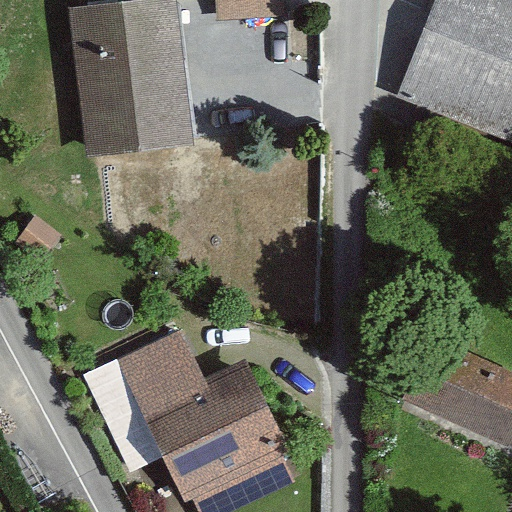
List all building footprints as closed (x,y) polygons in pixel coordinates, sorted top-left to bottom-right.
[(294,0),(222,0),(223,12),(295,10),(294,0)] [(511,0),(450,0),(416,84),(511,122),(511,0)] [(178,9),(77,18),(89,163),(191,154),(178,9)] [(511,362),(435,328),(406,392),(511,440),(511,362)] [(176,340),(118,367),(183,506),(291,455),(247,362),(197,385),(176,340)]
